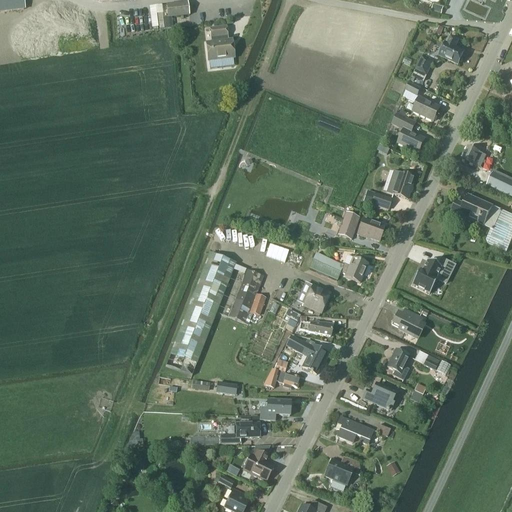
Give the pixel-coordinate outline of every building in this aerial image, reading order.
[(24,0),(0,0),(0,13),(25,10),(24,0)] [(168,18),(190,16),(188,3),(167,5),(168,18)] [(441,14),(443,8),(434,5),(432,11),(441,14)] [(164,31),(164,30),(162,14),(162,6),(150,7),(150,16),(152,31),(152,32),(164,31)] [(228,41),(227,30),(227,28),(211,30),(212,43),(207,44),(209,62),(234,59),(232,41),(228,41)] [(456,48),(459,41),(451,37),(448,44),(445,43),(439,57),(458,65),(459,63),(461,63),(463,59),(462,57),(464,52),(456,48)] [(422,58),(413,77),(424,82),(433,63),(424,58),(422,58)] [(406,92),(404,98),(416,104),(419,98),(418,97),(421,90),(410,84),(406,92)] [(416,104),(412,112),(434,122),(440,107),(419,98),(416,104)] [(403,131),(398,141),(397,145),(419,155),(426,139),(412,133),(417,123),(397,115),(392,126),(403,131)] [(468,148),(462,160),(481,168),(487,156),(468,148)] [(393,172),(386,193),(406,199),(413,178),(393,172)] [(367,191),(363,202),(364,203),(379,207),(389,211),(392,200),(383,197),(370,193),(367,191)] [(511,215),(494,207),(468,196),(465,204),(457,200),(451,212),(484,227),(485,226),(492,230),(486,245),(506,252),(511,237),(511,215)] [(351,241),(352,239),(359,218),(346,213),(338,236),(351,241)] [(379,242),(384,226),(363,219),(357,234),(379,242)] [(259,317),(266,298),(256,295),(263,277),(235,266),(236,264),(209,254),(165,367),(192,377),(217,313),(245,324),(249,314),(259,317)] [(360,284),(368,265),(353,259),(350,267),(344,264),(343,266),(316,254),(310,269),(337,281),(340,273),(346,276),(345,277),(360,284)] [(420,271),(412,286),(428,294),(435,280),(446,285),(456,266),(441,259),(437,267),(427,262),(422,272),(420,271)] [(329,295),(312,287),(311,289),(308,288),(306,294),(308,295),(303,305),(321,313),(329,295)] [(297,321),(300,315),(289,310),(286,316),(297,321)] [(398,330),(414,338),(422,320),(404,311),(402,316),(397,314),(393,324),(400,327),(398,330)] [(286,329),(292,332),(296,322),(290,319),(286,329)] [(299,331),(308,333),(330,338),(332,326),(324,324),(310,324),(300,324),(299,331)] [(312,347),(291,337),(285,348),(306,358),(301,368),(316,376),(328,354),(313,346),(312,347)] [(396,350),(386,368),(394,372),(392,376),(403,382),(409,371),(405,369),(411,358),(396,350)] [(435,372),(438,366),(426,360),(423,366),(435,372)] [(277,361),(274,371),(278,372),(284,374),(287,364),(279,362),(277,361)] [(272,370),(263,387),(264,387),(274,389),(276,382),(277,377),(278,372),(274,371),(272,370)] [(278,383),(283,385),(283,388),(288,389),(289,386),(298,389),(300,379),(280,373),(279,378),(278,383)] [(193,382),(192,391),(208,393),(209,384),(193,382)] [(393,403),(397,392),(377,383),(372,393),(367,391),(363,400),(391,412),(395,404),(393,403)] [(217,384),(215,394),(231,396),(235,397),(237,386),(236,386),(217,384)] [(260,421),(274,422),(275,416),(289,416),(290,403),(267,402),(267,404),(260,404),(260,421)] [(369,442),(373,432),(340,418),(337,426),(341,427),(337,438),(352,444),(356,436),(361,438),(359,442),(367,446),(369,442)] [(219,446),(235,445),(241,445),(241,440),(260,439),(259,424),(235,424),(236,436),(219,436),(219,446)] [(387,438),(390,430),(379,426),(376,433),(387,438)] [(210,437),(190,438),(190,446),(210,446),(210,437)] [(142,439),(130,440),(127,448),(142,447),(142,439)] [(252,452),(243,470),(254,475),(253,476),(258,479),(259,478),(266,482),(273,468),(265,464),(268,457),(265,456),(269,447),(255,447),(252,452)] [(331,461),(325,478),(333,481),(332,482),(330,488),(342,493),(345,487),(345,486),(347,487),(352,474),(360,477),(359,463),(346,458),(343,466),(331,461)] [(205,463),(202,469),(208,472),(211,466),(205,463)] [(400,473),(395,464),(388,469),(393,477),(400,473)] [(221,477),(217,475),(213,481),(219,484),(231,490),(234,483),(222,477),(221,477)] [(233,489),(223,509),(228,511),(244,511),(249,502),(244,499),(246,496),(233,489)] [(301,505),(297,511),(325,511),(327,509),(312,502),(309,509),(308,509),(301,505)]
